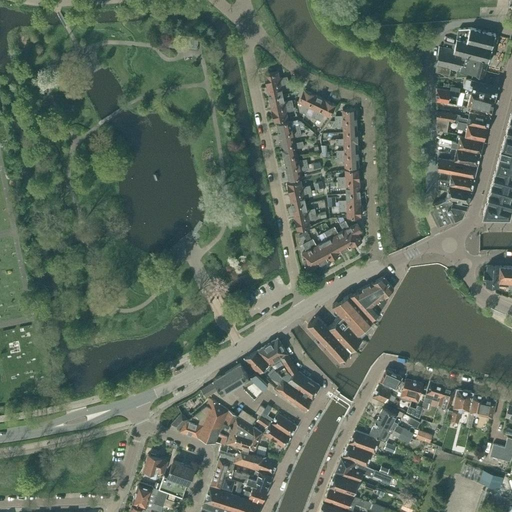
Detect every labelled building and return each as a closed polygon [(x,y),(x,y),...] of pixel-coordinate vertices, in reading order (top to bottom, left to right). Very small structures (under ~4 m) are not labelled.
[(444,42),(455,45),(454,49),(439,46),(437,64),(450,67),(451,67),(473,73),(484,76),(488,60),(489,60),(496,34),(495,33),(491,33),(479,30),(470,27),(470,28),(459,28),(456,43),(444,40),(444,42)] [(198,44),(199,36),(182,35),(181,42),(182,43),(181,47),(197,48),(198,44)] [(450,67),(437,64),(436,70),(436,72),(448,75),(449,73),(451,67),(450,67)] [(265,74),(267,86),(288,81),(287,77),(287,76),(280,78),(278,71),(269,73),(265,74)] [(473,73),(468,90),(495,97),(499,84),(483,81),(484,76),(473,73)] [(270,97),(283,94),(282,88),(289,86),(288,81),(267,86),(270,97)] [(437,87),(437,100),(447,103),(449,98),(457,100),(457,99),(460,91),(453,90),(450,90),(437,87)] [(309,107),(315,94),(304,89),(298,102),(304,104),(301,111),(302,112),(301,115),(303,116),(305,113),(306,113),(309,107)] [(468,105),(491,111),(495,97),(471,91),(468,105)] [(270,97),(272,107),(272,109),(293,104),(292,100),(285,101),(283,94),(270,97)] [(325,99),(315,94),(309,107),(314,109),(311,116),(316,118),(325,99)] [(336,104),(325,99),(316,118),(321,120),(324,114),(330,117),(336,104)] [(293,104),(272,109),(275,121),(288,118),(287,111),(294,109),(293,104)] [(336,121),(357,120),(356,108),(343,109),(343,115),(335,115),(335,116),(333,116),(330,121),(336,121)] [(456,113),(437,110),(437,117),(449,120),(455,121),(458,121),(468,123),(487,126),(490,115),(470,111),(469,119),(460,117),(460,115),(456,114),(456,113)] [(511,110),(483,215),(510,216),(511,209),(511,110)] [(437,117),(437,130),(447,131),(449,120),(437,117)] [(277,123),(280,135),(300,130),(306,129),(305,124),(299,125),(298,126),(292,127),(291,120),(277,123)] [(357,131),(357,120),(336,121),(336,125),(343,125),(344,132),(357,131)] [(468,123),(458,121),(457,127),(467,129),(466,134),(484,138),(487,126),(468,123)] [(280,135),(282,146),(295,143),(294,136),(301,135),(300,130),(280,135)] [(337,138),(337,143),(344,143),(358,142),(357,131),(344,132),(344,138),(337,138)] [(459,141),(458,147),(481,151),(484,139),(460,134),(459,141)] [(457,146),(458,147),(459,141),(441,137),(439,143),(457,147),(457,146)] [(284,157),(298,154),(296,148),(304,146),(303,141),(295,143),(282,146),(284,157)] [(358,142),(344,143),(345,149),(337,150),(338,155),(358,154),(358,142)] [(478,164),(481,151),(458,147),(457,146),(457,147),(455,159),(478,164)] [(449,158),(451,152),(439,150),(438,156),(449,158)] [(284,157),(287,168),(307,164),(306,159),(299,161),(298,154),(284,157)] [(358,154),(338,155),(338,160),(345,159),(345,166),(359,165),(358,154)] [(438,156),(438,169),(451,172),(452,171),(474,176),(477,164),(449,158),(438,156)] [(289,179),(302,177),(301,170),(308,169),(307,164),(287,168),(289,179)] [(338,176),(338,181),(360,180),(359,168),(345,169),(345,176),(338,176)] [(449,184),(471,189),(474,177),(451,172),(450,180),(449,184)] [(288,183),(290,195),(311,190),(309,185),(302,186),(301,180),(288,183)] [(360,192),(360,180),(338,181),(339,186),(346,186),(346,193),(360,192)] [(322,181),(314,183),(315,189),(324,187),(322,181)] [(447,185),(439,183),(439,188),(448,189),(446,196),(445,197),(432,204),(431,211),(438,226),(463,214),(468,201),(471,189),(449,184),(447,184),(447,185)] [(290,195),(292,206),(306,203),(304,196),(312,195),(311,190),(290,195)] [(339,205),(361,204),(360,192),(346,193),(347,199),(339,200),(339,205)] [(327,197),(328,206),(337,205),(335,196),(327,197)] [(292,206),(295,217),(315,213),(314,208),(307,210),(306,203),(292,206)] [(361,216),(361,204),(339,205),(340,210),(347,209),(347,216),(361,216)] [(319,214),(316,214),(315,213),(295,217),(297,229),(311,226),(309,219),(320,217),(319,214)] [(343,231),(351,246),(362,240),(358,232),(361,230),(357,223),(349,227),(345,220),(343,217),(337,217),(340,223),(344,230),(343,231)] [(327,226),(329,229),(328,230),(341,252),(351,246),(343,231),(339,233),(335,226),(334,227),(332,223),(327,226)] [(322,243),(330,258),(341,252),(328,230),(325,232),(329,239),(322,243)] [(307,242),(320,264),(330,258),(322,243),(317,245),(313,238),(307,242)] [(304,261),(309,270),(320,264),(307,242),(303,244),(307,251),(302,253),(304,261)] [(508,297),(511,298),(511,266),(487,265),(487,270),(484,270),(484,280),(487,280),(486,286),(499,286),(499,284),(509,285),(508,297)] [(394,288),(384,276),(360,288),(349,295),(371,319),(380,311),(387,300),(384,296),(394,288)] [(342,315),(328,327),(351,351),(363,338),(359,334),(360,332),(362,334),(373,324),(371,321),(372,320),(349,295),(333,304),(342,315)] [(351,351),(328,327),(318,316),(308,325),(341,360),(351,351)] [(257,350),(269,363),(272,365),(274,364),(277,368),(283,364),(284,366),(292,360),(288,353),(287,353),(288,353),(278,337),(272,341),(257,350)] [(244,358),(246,360),(260,373),(262,375),(269,367),(272,365),(269,363),(257,350),(244,358)] [(288,381),(293,386),(312,399),(321,385),(297,370),(297,369),(292,360),(284,366),(288,372),(289,372),(289,371),(293,376),(290,379),(288,381)] [(241,383),(250,377),(241,363),(214,379),(214,381),(219,389),(222,394),(241,383)] [(293,386),(288,381),(288,382),(283,377),(274,367),(267,373),(273,379),(281,382),(277,387),(283,392),(305,409),(306,410),(312,399),(293,386)] [(400,380),(402,376),(386,369),(380,380),(400,391),(404,381),(400,380)] [(269,384),(257,373),(250,377),(241,383),(245,388),(255,398),(269,384)] [(423,383),(406,378),(404,384),(404,385),(401,394),(418,399),(420,393),(423,383)] [(437,407),(438,407),(444,384),(430,380),(424,401),(422,406),(428,408),(430,402),(431,398),(439,400),(437,407)] [(207,397),(219,389),(214,381),(201,389),(207,397)] [(391,390),(378,383),(373,396),(385,402),(386,401),(387,402),(390,398),(388,397),(391,390)] [(450,404),(455,387),(444,384),(438,407),(448,410),(449,404),(450,404)] [(469,411),(473,392),(457,388),(453,407),(469,411)] [(493,409),(497,397),(474,392),(466,424),(470,425),(473,412),(491,416),(493,409)] [(180,430),(215,442),(219,434),(224,421),(228,411),(228,410),(214,400),(210,407),(207,405),(186,422),(180,430)] [(260,405),(256,412),(260,415),(263,412),(265,408),(264,407),(260,405)] [(385,423),(391,426),(412,437),(414,433),(403,427),(398,424),(398,423),(394,420),(397,414),(383,407),(377,419),(385,423)] [(228,411),(224,421),(234,425),(228,442),(239,445),(254,450),(261,431),(253,426),(237,415),(229,409),(228,410),(228,411)] [(243,409),(238,416),(252,425),(256,418),(243,409)] [(451,421),(448,431),(456,434),(459,423),(461,412),(452,410),(448,409),(447,413),(448,414),(446,418),(451,419),(450,421),(451,421)] [(188,419),(182,412),(171,423),(178,429),(188,419)] [(260,415),(291,435),(297,425),(277,413),(274,419),(272,418),(267,415),(263,412),(260,415)] [(272,438),(285,447),(291,435),(272,423),(260,415),(257,421),(267,427),(263,433),(272,438)] [(420,421),(411,416),(408,422),(417,427),(420,421)] [(410,436),(412,437),(391,426),(385,423),(377,419),(370,431),(388,440),(392,432),(398,436),(407,441),(408,439),(410,436)] [(223,436),(220,442),(222,443),(238,447),(239,445),(228,442),(234,425),(224,421),(219,434),(223,436)] [(380,439),(355,430),(349,442),(375,452),(380,439)] [(419,430),(416,437),(430,442),(432,435),(419,430)] [(387,441),(384,449),(394,453),(397,446),(387,441)] [(222,443),(219,451),(221,451),(219,456),(235,461),(234,462),(235,463),(256,469),(258,470),(267,473),(268,471),(273,473),(278,460),(272,457),(264,455),(260,454),(256,453),(239,448),(238,447),(222,443)] [(373,452),(348,443),(341,456),(367,466),(373,452)] [(497,456),(500,445),(493,443),(490,455),(497,456)] [(511,447),(505,446),(500,445),(497,456),(510,460),(511,456),(511,447)] [(161,458),(162,457),(156,455),(156,454),(151,452),(150,454),(149,453),(144,469),(152,472),(151,474),(160,477),(162,472),(157,470),(158,469),(165,471),(168,460),(161,458)] [(365,465),(341,456),(335,471),(359,480),(365,465)] [(225,475),(231,477),(233,469),(235,463),(234,462),(220,457),(211,484),(221,487),(225,475)] [(170,491),(170,492),(176,495),(176,494),(183,496),(188,483),(189,483),(195,467),(174,460),(168,475),(165,474),(161,482),(160,488),(169,491),(170,491)] [(365,465),(362,472),(373,476),(373,475),(382,479),(385,473),(365,465)] [(389,468),(381,465),(379,470),(387,473),(389,468)] [(267,473),(258,470),(256,469),(253,477),(249,476),(249,477),(248,477),(249,474),(233,469),(231,477),(242,481),(242,480),(254,484),(253,484),(267,489),(272,476),(272,474),(270,474),(267,473)] [(479,482),(492,486),(499,488),(503,477),(483,470),(479,482)] [(360,483),(334,473),(329,487),(353,495),(356,487),(358,488),(360,483)] [(235,480),(226,477),(223,486),(232,489),(235,480)] [(366,482),(364,487),(374,490),(376,486),(366,482)] [(133,502),(146,506),(152,508),(162,511),(164,504),(173,508),(176,502),(167,498),(169,492),(169,491),(160,488),(159,489),(153,486),(152,488),(139,484),(133,502)] [(263,502),(267,489),(253,484),(251,491),(246,489),(244,495),(263,502)] [(202,507),(216,511),(227,511),(229,509),(234,494),(210,486),(202,507)] [(380,504),(329,487),(324,499),(349,508),(349,507),(352,509),(354,503),(368,508),(370,508),(370,507),(378,510),(380,504)] [(234,494),(229,509),(237,511),(258,511),(262,504),(234,494)] [(351,511),(350,511),(323,502),(319,511),(353,511),(352,511),(351,511)]
